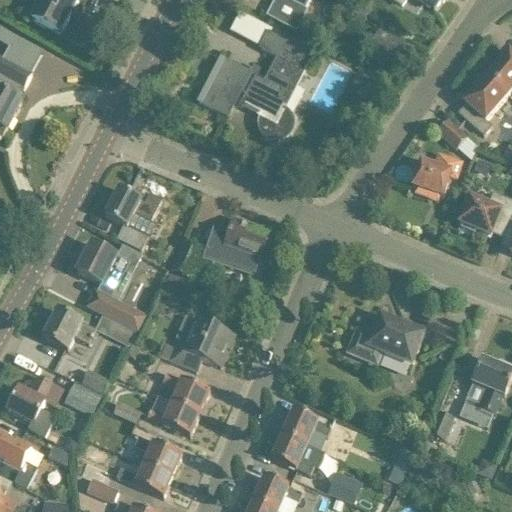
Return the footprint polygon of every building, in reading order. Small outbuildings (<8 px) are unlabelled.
[(44,0),(33,23),(61,38),(81,0),(44,0)] [(277,0),(267,19),(297,34),(308,13),(306,12),(312,0),(277,0)] [(444,0),(387,0),(403,11),(410,0),(414,0),(435,14),(444,0)] [(370,18),(356,11),(352,18),(366,25),(370,18)] [(230,35),(248,44),(259,50),(269,31),(240,15),(230,35)] [(416,52),(379,33),(373,44),(410,63),(416,52)] [(335,45),(333,34),(321,37),(324,48),(335,45)] [(228,119),(241,92),(249,96),(242,109),(262,119),(261,121),(261,125),(261,131),(261,133),(263,137),(265,138),(267,140),(270,142),(273,143),(276,143),(279,143),(281,143),(284,142),(286,140),(289,138),(291,135),(292,132),(293,129),(293,125),(292,123),(291,120),(289,117),(286,115),(284,113),(315,54),(296,44),(293,50),(269,37),(261,51),(279,61),(266,85),(226,64),(225,65),(222,63),(201,104),(204,106),(204,107),(228,119)] [(511,56),(510,55),(487,81),(508,99),(511,94),(511,56)] [(0,58),(0,139),(3,141),(7,134),(7,135),(22,106),(0,92),(0,78),(2,80),(11,64),(0,58)] [(465,106),(473,113),(465,123),(484,140),(493,130),(486,124),(508,99),(487,81),(465,106)] [(438,137),(457,154),(468,142),(449,125),(438,137)] [(341,174),(355,152),(347,147),(333,168),(341,174)] [(511,151),(508,149),(501,162),(511,168),(511,151)] [(443,201),(447,191),(450,180),(457,182),(463,166),(439,158),(435,170),(422,165),(413,191),(443,201)] [(148,242),(128,231),(135,217),(151,225),(162,204),(150,197),(145,207),(141,205),(142,204),(120,193),(106,220),(125,230),(118,244),(141,255),(148,242)] [(489,208),(470,201),(459,227),(462,228),(461,231),(475,237),(476,233),(491,240),(495,232),(506,237),(507,235),(511,222),(511,203),(494,196),(489,208)] [(215,231),(204,263),(254,281),(264,253),(276,257),(282,239),(270,235),(235,223),(230,236),(215,231)] [(173,275),(193,283),(204,253),(184,246),(173,275)] [(78,276),(103,289),(118,260),(93,248),(78,276)] [(136,272),(148,276),(149,275),(161,280),(165,270),(141,260),(136,272)] [(116,326),(139,339),(148,321),(122,308),(114,325),(116,326)] [(44,343),(68,355),(75,341),(89,348),(96,334),(82,327),(82,326),(59,314),(44,343)] [(109,340),(116,326),(114,325),(104,320),(96,334),(109,340)] [(349,356),(368,364),(372,354),(412,371),(425,339),(422,338),(421,335),(415,332),(412,333),(381,321),(373,340),(359,334),(349,356)] [(221,372),(235,340),(200,325),(191,346),(181,342),(176,352),(166,348),(160,362),(161,361),(195,376),(201,363),(221,372)] [(135,363),(141,353),(135,349),(132,362),(135,363)] [(457,359),(445,352),(440,362),(452,368),(457,359)] [(152,381),(164,386),(179,393),(173,406),(201,419),(211,396),(184,384),(188,374),(195,377),(195,376),(161,361),(160,362),(152,381)] [(498,369),(483,363),(473,389),(489,396),(482,413),(495,418),(503,400),(505,401),(511,382),(511,374),(511,373),(511,369),(500,364),(498,369)] [(89,375),(83,387),(105,397),(110,385),(89,375)] [(53,388),(38,381),(30,398),(20,392),(8,414),(33,426),(29,433),(46,442),(53,430),(53,428),(53,425),(53,423),(52,422),(51,420),(50,419),(49,418),(42,414),(46,406),(56,411),(65,395),(53,388)] [(75,387),(70,397),(86,405),(97,411),(102,400),(75,387)] [(81,415),(92,421),(97,411),(86,405),(81,415)] [(163,428),(163,429),(191,441),(201,419),(173,406),(168,419),(153,413),(149,422),(163,428)] [(114,420),(136,430),(142,417),(119,407),(114,420)] [(292,443),(308,450),(315,435),(328,441),(332,432),(319,427),(320,425),(294,414),(293,415),(294,415),(283,439),(292,443)] [(439,416),(431,438),(445,444),(454,422),(439,416)] [(15,487),(28,494),(38,473),(27,467),(33,454),(0,437),(0,466),(20,477),(15,487)] [(273,463),(272,462),(272,463),(297,474),(311,480),(315,471),(319,473),(325,458),(308,450),(292,443),(283,439),(273,463)] [(69,440),(64,451),(74,457),(80,446),(69,440)] [(144,468),(174,481),(183,459),(154,447),(139,441),(136,449),(150,455),(144,468)] [(68,471),(69,457),(53,451),(48,463),(68,471)] [(81,459),(77,470),(88,475),(93,464),(81,459)] [(477,478),(492,484),(498,469),(483,463),(477,478)] [(136,489),(135,490),(164,502),(174,481),(144,468),(139,480),(121,472),(117,481),(136,489)] [(254,505),(270,511),(280,511),(286,501),(299,507),(303,498),(290,492),(290,491),(265,480),(264,481),(265,481),(254,505)] [(354,510),(361,495),(334,484),(328,499),(333,501),(354,510)] [(107,490),(93,485),(88,497),(114,509),(120,496),(107,490)] [(0,511),(13,511),(17,506),(0,498),(0,511)]
